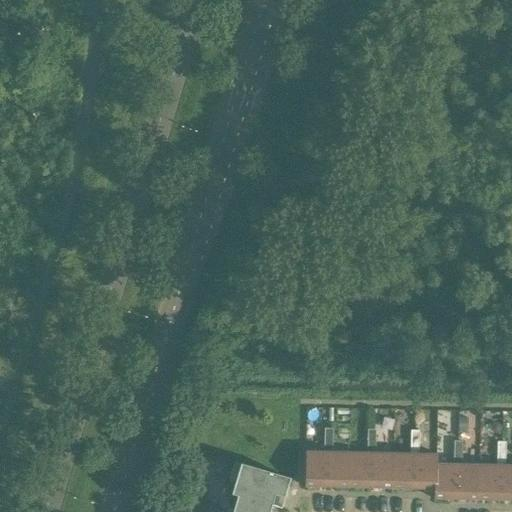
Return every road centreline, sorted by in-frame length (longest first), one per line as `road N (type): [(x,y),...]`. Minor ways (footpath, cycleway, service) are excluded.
road 1 (secondary): [(114,511),(267,0)]
road 2 (secondary): [(193,0),(40,511)]
